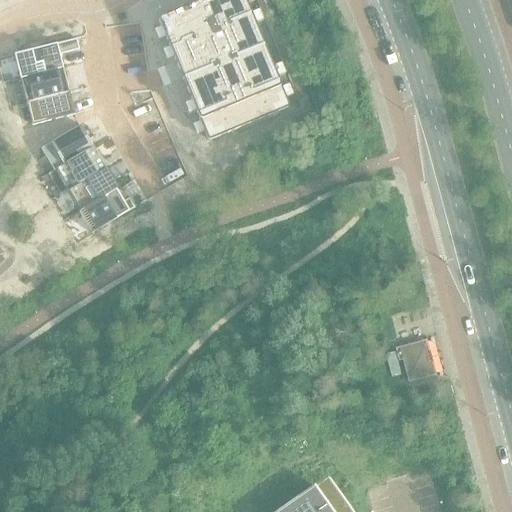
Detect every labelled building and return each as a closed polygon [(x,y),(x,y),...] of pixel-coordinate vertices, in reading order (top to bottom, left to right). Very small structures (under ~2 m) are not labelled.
[(245,0),(185,0),(155,12),(205,135),(287,102),(245,0)] [(76,39),(14,55),(20,80),(63,69),(59,55),(79,49),(76,39)] [(63,69),(20,80),(26,102),(69,91),(63,69)] [(69,91),(26,102),(32,125),(75,115),(69,91)] [(80,127),(42,149),(54,170),(92,148),(80,127)] [(54,170),(48,174),(48,176),(52,173),(63,191),(59,194),(60,195),(66,191),(104,168),(92,148),(54,170)] [(104,168),(66,191),(78,212),(116,189),(104,168)] [(116,189),(78,212),(91,233),(135,208),(129,198),(123,201),(116,189)] [(435,374),(426,341),(395,349),(398,361),(403,359),(409,381),(435,374)] [(353,511),(328,477),(276,511),(353,511)]
